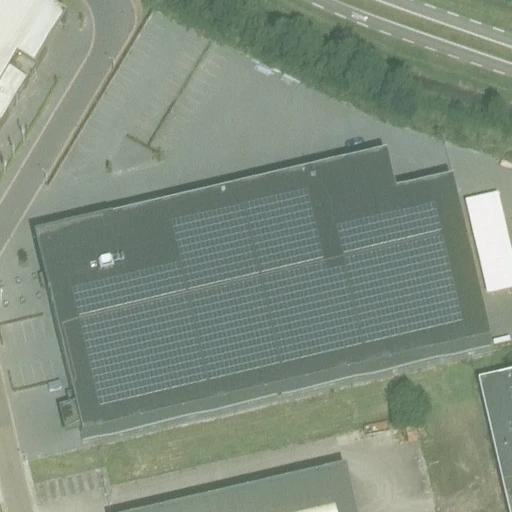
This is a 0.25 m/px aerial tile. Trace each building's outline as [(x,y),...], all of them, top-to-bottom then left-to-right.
[(48,11),(29,0),(0,0),(0,132),(46,55),(28,44),(48,11)] [(66,21),(48,11),(28,44),(46,55),(66,21)] [(452,185),(395,198),(386,159),(111,224),(111,223),(33,241),(47,300),(48,300),(81,444),(89,442),(490,349),(452,185)] [(511,378),(496,382),(511,451),(511,378)] [(392,423),(369,426),(372,444),(395,441),(392,423)] [(354,511),(345,473),(180,511),(354,511)]
